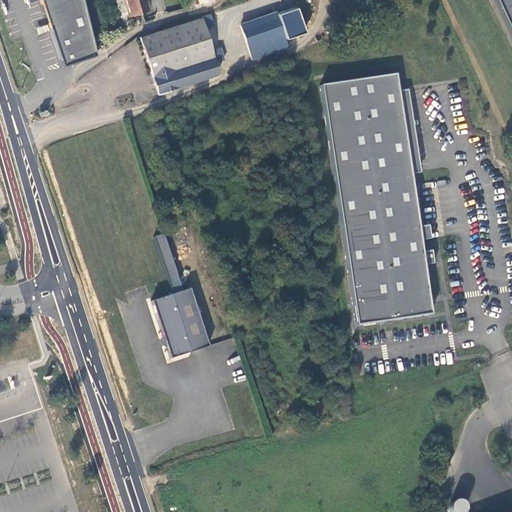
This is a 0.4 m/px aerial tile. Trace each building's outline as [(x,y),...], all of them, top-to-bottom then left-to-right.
[(82,0),(40,0),(62,67),(96,56),(82,0)] [(145,0),(122,0),(127,15),(148,9),(145,0)] [(511,0),(492,0),(511,42),(511,0)] [(288,48),(275,13),(239,26),(252,61),(288,48)] [(220,73),(205,30),(214,27),(210,15),(201,18),(202,19),(140,39),(158,96),(218,76),(220,73)] [(392,75),(318,86),(353,326),(428,315),(421,266),(430,264),(429,250),(419,252),(392,75)] [(184,292),(166,235),(156,238),(175,295),(184,292)] [(153,302),(172,360),(210,347),(192,289),(184,292),(175,295),(153,302)] [(445,506),(444,510),(444,511),(458,511),(459,510),(458,506),(455,504),(452,503),(448,504),(445,506)]
